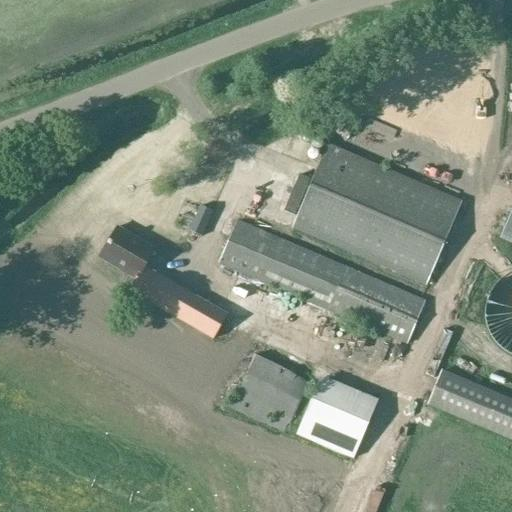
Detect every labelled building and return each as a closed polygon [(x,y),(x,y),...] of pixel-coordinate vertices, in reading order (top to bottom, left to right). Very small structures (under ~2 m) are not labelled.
[(451,173),(462,142),(370,111),(359,142),(451,173)] [(285,138),(294,143),(302,130),(292,124),(285,138)] [(328,147),(294,226),(292,230),(426,287),(462,203),(328,147)] [(202,238),(215,205),(204,200),(189,231),(202,238)] [(511,207),(499,238),(511,243),(511,207)] [(425,302),(237,223),(218,265),(408,344),(425,302)] [(212,340),(226,316),(144,268),(155,251),(117,229),(99,260),(135,281),(129,292),(212,340)] [(490,293),(489,296),(486,304),(484,316),(486,328),(490,339),(497,349),(507,356),(511,357),(511,274),(507,277),(497,284),(490,293)] [(420,343),(413,358),(431,367),(438,351),(420,343)] [(222,407),(290,432),(310,376),(253,355),(246,377),(236,374),(230,392),(227,391),(222,407)] [(511,401),(442,372),(427,407),(511,443),(511,401)] [(297,437),(353,460),(376,405),(320,382),(297,437)]
